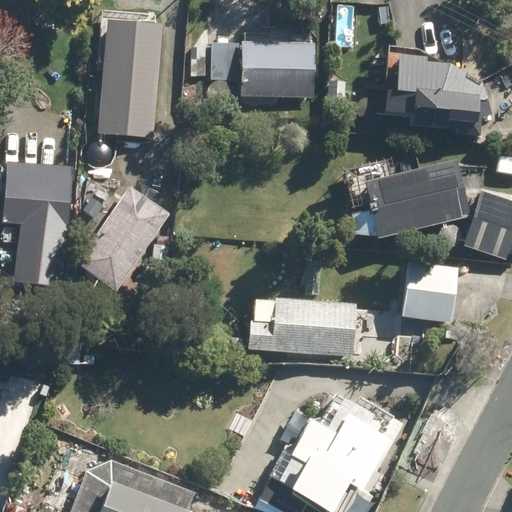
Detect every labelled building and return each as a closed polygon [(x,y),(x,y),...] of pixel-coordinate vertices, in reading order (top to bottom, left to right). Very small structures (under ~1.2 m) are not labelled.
[(240,45),(240,100),(313,101),(314,46),(240,45)] [(210,46),(209,83),(237,84),(237,46),(210,46)] [(411,128),(457,131),(456,139),(479,141),(480,120),(492,117),(480,83),(478,90),(416,53),(384,50),(380,97),(384,97),(382,116),(412,119),(411,128)] [(388,162),(338,175),(356,247),(469,218),(455,162),(392,178),(388,162)] [(18,227),(13,286),(60,290),(70,170),(6,164),(1,226),(18,227)] [(130,189),(76,267),(116,295),(170,217),(130,189)] [(511,203),(479,193),(462,248),(505,262),(511,239),(511,203)] [(169,247),(153,247),(153,267),(169,267),(169,247)] [(457,270),(406,265),(401,321),(452,325),(457,270)] [(247,353),(351,359),(353,306),(272,301),(272,305),(251,304),(250,325),(249,325),(247,353)] [(83,358),(82,367),(95,367),(95,358),(83,358)] [(281,446),(286,448),(259,502),(278,511),(302,511),(304,507),(315,511),(345,511),(355,492),(361,496),(387,442),(394,445),(403,426),(358,404),(355,409),(333,398),(321,421),(298,410),(281,446)] [(238,414),(230,428),(244,436),(252,421),(238,414)] [(187,511),(194,496),(110,462),(109,461),(108,465),(86,474),(70,511),(187,511)]
